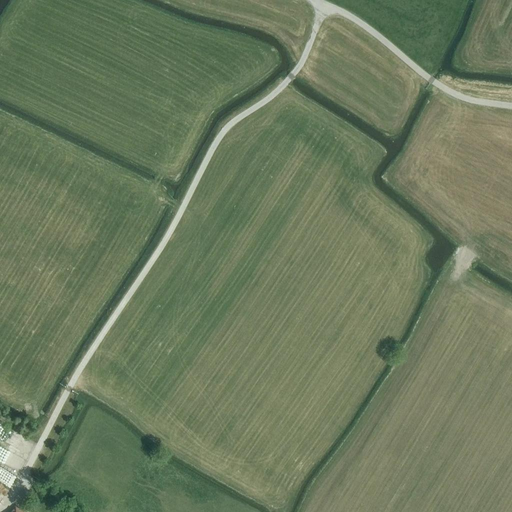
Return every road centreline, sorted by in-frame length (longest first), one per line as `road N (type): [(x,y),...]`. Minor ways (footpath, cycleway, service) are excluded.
road 1 (unclassified): [(47,435),(225,125),(302,69),(324,3)]
road 2 (unclassified): [(511,106),(430,81),(324,3)]
